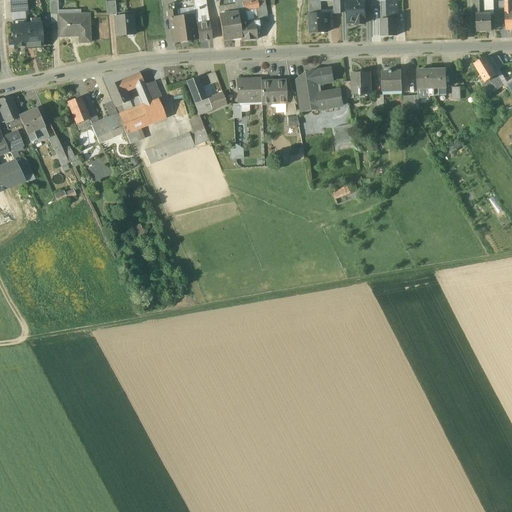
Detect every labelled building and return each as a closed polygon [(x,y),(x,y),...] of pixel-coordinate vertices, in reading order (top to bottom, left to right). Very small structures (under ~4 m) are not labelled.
[(26,0),(10,0),(11,12),(27,11),(26,0)] [(208,23),(204,0),(193,0),(194,8),(195,15),(196,25),(208,23)] [(241,0),(234,0),(236,5),(237,11),(243,9),(242,3),(241,0)] [(263,0),(261,0),(257,1),(258,8),(252,9),(253,16),(254,16),(255,21),(260,20),(260,21),(267,20),(263,0)] [(346,0),(347,12),(348,12),(348,23),(357,23),(357,24),(364,24),(364,23),(365,23),(364,6),(363,0),(346,0)] [(396,0),(388,0),(388,20),(396,19),(396,0)] [(482,0),(475,0),(476,15),(491,14),(491,12),(483,12),(482,0)] [(493,0),(482,0),(483,12),(491,12),(491,14),(494,14),(493,0)] [(58,1),(49,1),(50,15),(58,15),(58,1)] [(242,3),(243,9),(243,10),(252,9),(258,8),(257,1),(242,3)] [(321,14),(320,1),(309,2),(309,15),(321,14)] [(114,2),(106,3),(107,15),(115,14),(114,2)] [(236,5),(218,8),(219,15),(237,13),(237,11),(236,5)] [(196,25),(195,15),(194,8),(168,12),(173,43),(199,40),(196,25)] [(243,9),(237,11),(237,13),(239,23),(245,22),(243,10),(243,9)] [(252,9),(243,10),(245,22),(253,21),(255,21),(254,16),(253,16),(252,9)] [(237,13),(219,15),(222,40),(241,37),(239,23),(237,13)] [(309,15),(310,33),(327,32),(327,24),(331,24),(330,14),(321,14),(309,15)] [(491,14),(476,15),(477,31),(492,31),(491,14)] [(132,15),(115,17),(116,36),(134,35),(132,15)] [(89,16),(58,17),(58,37),(71,36),(71,34),(76,34),(76,36),(79,36),(79,43),(89,42),(89,16)] [(39,18),(30,19),(30,25),(24,25),(25,46),(26,48),(41,47),(41,35),(43,32),(40,29),(39,18)] [(388,20),(381,20),(381,36),(397,36),(396,19),(388,20)] [(255,21),(253,21),(255,33),(259,32),(258,27),(261,27),(260,21),(260,20),(255,21)] [(23,21),(12,22),(13,38),(8,38),(8,45),(14,45),(14,47),(25,46),(24,25),(23,21)] [(245,22),(239,23),(241,37),(241,41),(255,39),(255,33),(253,21),(245,22)] [(208,23),(196,25),(199,40),(199,42),(211,40),(209,23),(208,23)] [(499,56),(491,57),(497,69),(504,65),(499,56)] [(485,57),(474,64),(485,82),(488,80),(496,75),(485,57)] [(331,69),(304,73),(305,78),(295,80),(299,108),(313,106),(315,116),(323,114),(322,109),(342,106),(340,91),(317,95),(315,85),(333,82),(331,69)] [(446,70),(433,71),(434,88),(439,88),(447,88),(446,82),(446,78),(446,70)] [(391,71),(389,71),(389,72),(382,72),(383,91),(401,90),(401,72),(391,72),(391,71)] [(433,71),(417,71),(418,89),(430,88),(434,88),(433,71)] [(214,72),(206,75),(207,76),(208,76),(211,85),(218,82),(214,72)] [(371,72),(352,73),(353,82),(353,94),(354,94),(360,94),(360,95),(362,95),(362,94),(371,94),(371,95),(372,95),(371,72)] [(144,85),(139,74),(127,78),(131,88),(132,88),(132,87),(134,86),(143,106),(152,102),(144,85)] [(496,75),(488,80),(495,91),(503,86),(496,75)] [(127,78),(120,81),(124,91),(131,88),(127,78)] [(198,78),(186,82),(194,104),(202,101),(206,99),(201,88),(198,79),(198,78)] [(260,80),(237,81),(238,102),(261,101),(260,83),(260,80)] [(120,81),(107,87),(116,107),(129,102),(124,91),(120,81)] [(154,81),(144,85),(152,102),(158,100),(161,99),(154,81)] [(284,82),(260,83),(261,101),(261,104),(284,103),(285,103),(284,82)] [(353,82),(345,82),(348,99),(354,99),(354,94),(353,94),(353,82)] [(209,85),(201,88),(206,99),(207,99),(213,97),(209,85)] [(461,99),(460,87),(452,87),(453,99),(461,99)] [(213,97),(207,99),(212,110),(226,105),(222,94),(213,97)] [(85,110),(93,107),(88,95),(80,98),(85,110)] [(418,95),(410,96),(411,109),(419,109),(418,95)] [(410,96),(402,96),(402,110),(411,109),(410,96)] [(11,98),(0,100),(0,110),(0,111),(5,122),(5,123),(19,117),(11,98)] [(85,110),(80,98),(68,103),(76,125),(88,120),(85,110)] [(177,118),(187,116),(183,99),(173,101),(177,118)] [(206,99),(202,101),(207,112),(212,110),(207,99),(206,99)] [(120,116),(118,117),(122,127),(126,136),(134,132),(165,118),(158,100),(152,102),(143,106),(133,111),(120,116)] [(202,101),(194,104),(199,115),(207,112),(202,101)] [(112,102),(104,105),(109,117),(117,114),(112,102)] [(129,102),(116,107),(120,116),(133,111),(129,102)] [(285,103),(284,103),(285,117),(296,116),(294,103),(285,103)] [(241,118),(240,104),(232,105),(233,119),(241,118)] [(93,107),(85,110),(88,120),(91,125),(99,122),(93,107)] [(36,109),(19,117),(22,125),(30,142),(36,139),(33,131),(44,127),(36,109)] [(99,122),(91,125),(91,126),(96,138),(122,127),(118,117),(117,114),(109,117),(99,122)] [(19,117),(5,123),(8,130),(22,125),(19,117)] [(88,120),(76,125),(79,131),(91,126),(91,125),(88,120)] [(334,129),(337,145),(354,142),(352,125),(334,129)] [(44,127),(33,131),(36,139),(38,143),(48,138),(44,127)] [(203,127),(188,133),(193,146),(208,140),(203,127)] [(134,132),(126,136),(130,145),(138,142),(134,132)] [(0,155),(2,154),(8,152),(3,139),(2,139),(0,133),(0,155)] [(17,133),(2,139),(3,139),(8,152),(9,151),(22,146),(17,133)] [(188,133),(180,136),(186,149),(193,146),(188,133)] [(180,136),(152,148),(158,161),(186,149),(180,136)] [(64,153),(56,137),(48,140),(61,166),(68,163),(64,153)] [(376,141),(366,142),(368,152),(377,150),(376,141)] [(235,146),(235,148),(229,149),(230,159),(243,158),(243,145),(235,146)] [(152,148),(144,152),(150,165),(158,161),(152,148)] [(70,150),(64,153),(68,163),(75,160),(70,150)] [(8,152),(2,154),(8,164),(15,161),(9,151),(8,152)] [(22,158),(15,161),(20,171),(24,168),(26,167),(22,158)] [(8,164),(0,167),(0,186),(2,191),(25,181),(20,171),(15,161),(8,164)] [(24,168),(20,171),(25,181),(29,179),(24,168)] [(355,184),(333,193),(338,205),(360,196),(355,184)] [(63,190),(54,194),(57,202),(75,194),(73,189),(65,193),(63,190)] [(140,223),(134,226),(139,238),(145,236),(140,223)]
